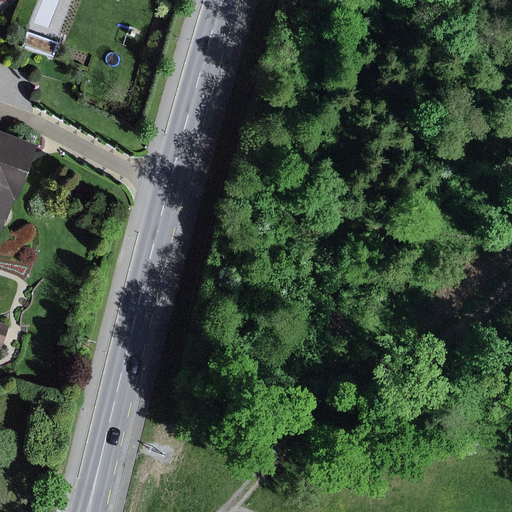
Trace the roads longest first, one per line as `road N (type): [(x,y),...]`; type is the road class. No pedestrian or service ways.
road 1 (primary): [(222,0),(88,511)]
road 2 (track): [(511,262),(323,392),(237,511)]
